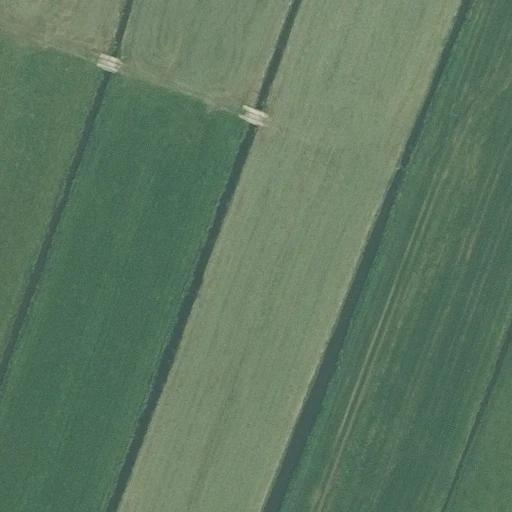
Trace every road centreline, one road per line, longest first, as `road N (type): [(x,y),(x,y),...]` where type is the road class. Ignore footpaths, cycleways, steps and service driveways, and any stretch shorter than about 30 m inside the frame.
road 1 (track): [(319,511),(465,138),(511,82)]
road 2 (track): [(0,26),(125,71),(206,78),(265,0)]
